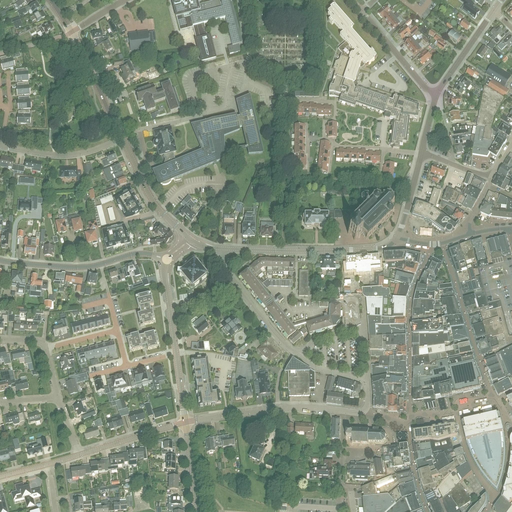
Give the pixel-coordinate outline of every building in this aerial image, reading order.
[(225,18),(229,32),(232,46),(228,47),(230,54),(241,51),(239,45),(242,44),(230,0),(227,0),(221,2),(221,3),(220,3),(220,1),(199,6),(198,1),(203,0),(172,0),(173,0),(173,1),(173,2),(180,31),(193,27),(196,40),(202,61),(215,58),(210,36),(207,37),(203,24),(225,18)] [(472,7),(474,4),(468,0),(459,0),(465,4),(467,5),(463,11),(466,13),(471,16),(475,19),(479,14),(480,12),(478,11),(472,7)] [(39,5),(37,2),(29,8),(28,7),(25,8),(17,11),(19,15),(24,13),(24,15),(27,14),(27,13),(30,10),(33,13),(40,8),(39,6),(40,5),(39,5)] [(356,88),(356,89),(354,88),(352,83),(354,78),(356,76),(357,74),(358,72),(358,70),(358,67),(359,63),(361,63),(362,62),(365,66),(368,64),(368,65),(374,59),(374,58),(376,56),(373,53),(374,53),(371,50),(369,52),(365,47),(364,48),(360,44),(361,43),(356,37),(355,38),(351,33),(352,33),(350,30),(353,27),(350,24),(349,25),(345,20),(346,20),(341,14),(340,14),(336,10),(337,9),(334,6),(333,7),(333,6),(331,8),(332,8),(328,12),(329,14),(328,15),(331,19),(329,21),(332,25),(334,23),(343,33),(340,35),(346,42),(338,49),(342,53),(341,56),(340,56),(339,60),(336,62),(333,69),(335,72),(329,90),(329,97),(334,97),(340,99),(339,101),(355,107),(356,103),(384,113),(384,111),(387,112),(386,113),(385,114),(384,117),(385,118),(388,119),(389,119),(390,118),(394,119),(394,123),(393,123),(390,145),(393,145),(393,148),(399,149),(399,144),(402,145),(403,142),(406,142),(409,117),(417,118),(419,105),(393,96),(392,100),(388,99),(388,98),(356,88)] [(383,19),(383,18),(391,12),(393,10),(392,8),(390,10),(386,6),(378,13),(383,19)] [(37,22),(46,17),(43,12),(39,14),(38,13),(30,18),(32,21),(35,19),(37,22)] [(383,18),(388,24),(398,15),(397,13),(394,15),(391,12),(383,18)] [(392,29),(400,23),(397,19),(399,17),(398,15),(388,24),(392,29)] [(464,20),(462,23),(457,20),(456,23),(460,26),(467,31),(471,25),(464,20)] [(117,31),(112,21),(108,23),(113,33),(117,31)] [(38,28),(42,33),(43,36),(47,34),(46,33),(49,32),(48,31),(50,30),(50,31),(53,29),(53,28),(52,25),(51,26),(49,23),(46,25),(42,27),(41,26),(38,28)] [(411,35),(418,29),(415,26),(410,31),(406,27),(406,26),(401,30),(401,31),(398,34),(402,39),(408,34),(409,33),(411,35)] [(495,29),(491,33),(493,36),(491,38),(494,41),(496,38),(496,39),(500,36),(504,33),(499,28),(498,30),(497,28),(495,30),(495,29)] [(448,37),(453,40),(454,41),(454,42),(455,42),(455,43),(456,43),(457,42),(459,40),(461,37),(458,35),(459,33),(453,29),(448,37)] [(421,41),(425,38),(420,31),(416,34),(421,41)] [(92,34),(91,34),(92,37),(93,37),(93,40),(100,38),(103,43),(104,42),(105,41),(104,37),(103,38),(102,32),(92,34)] [(136,34),(129,34),(131,51),(150,48),(149,42),(146,42),(146,41),(148,41),(148,40),(148,33),(147,33),(147,32),(139,33),(139,34),(138,34),(138,35),(138,36),(137,36),(136,34)] [(112,49),(108,40),(107,39),(109,38),(108,36),(106,37),(104,37),(105,41),(104,42),(103,43),(102,43),(107,52),(112,49)] [(444,41),(436,36),(434,39),(437,41),(435,44),(437,46),(443,50),(447,44),(444,42),(444,41)] [(404,44),(409,49),(419,41),(418,39),(416,41),(412,37),(404,44)] [(509,48),(511,44),(511,39),(510,37),(504,42),(501,45),(503,47),(506,44),(509,48)] [(414,55),(422,48),(419,45),(421,43),(419,41),(409,49),(414,55)] [(431,57),(432,57),(433,57),(437,62),(441,58),(434,50),(433,49),(435,48),(431,44),(429,45),(430,46),(429,46),(431,49),(427,52),(426,51),(421,55),(422,56),(418,59),(423,64),(431,57)] [(482,59),(487,52),(489,54),(492,51),(488,49),(484,47),(478,55),(482,59)] [(11,59),(10,55),(0,58),(1,62),(0,62),(2,70),(14,67),(12,59),(11,59)] [(129,60),(124,63),(123,61),(113,62),(114,67),(120,66),(121,67),(120,67),(124,76),(122,77),(124,81),(130,79),(131,80),(135,79),(134,76),(132,72),(135,71),(129,60)] [(485,85),(485,86),(505,98),(505,97),(509,90),(504,87),(511,76),(492,64),(486,75),(489,77),(484,85),(485,85)] [(473,77),(475,74),(478,76),(479,73),(470,67),(466,72),(473,77)] [(16,73),(15,74),(16,82),(28,81),(27,69),(16,70),(16,73)] [(472,84),(469,82),(467,81),(462,77),(457,83),(460,84),(467,90),(472,84)] [(17,87),(16,88),(17,95),(29,95),(28,83),(17,84),(17,87)] [(153,86),(135,92),(138,102),(143,100),(147,112),(155,109),(153,103),(166,99),(170,112),(179,109),(181,108),(174,89),(172,90),(169,83),(161,86),(163,90),(156,93),(153,86)] [(467,90),(460,84),(457,83),(453,89),(459,93),(462,94),(464,91),(463,90),(464,88),(467,90)] [(497,111),(505,98),(485,86),(481,103),(477,127),(477,126),(474,142),(473,151),(471,166),(472,166),(473,154),(487,156),(489,153),(490,146),(491,141),(493,131),(491,130),(492,128),(495,116),(497,111)] [(157,169),(153,170),(159,185),(162,184),(162,185),(163,185),(164,185),(166,185),(167,185),(168,184),(170,183),(171,182),(171,181),(171,180),(173,179),(180,176),(213,163),(213,165),(217,164),(216,162),(225,158),(224,150),(224,148),(223,137),(240,130),(239,128),(242,127),(246,145),(247,147),(248,154),(262,153),(249,96),(246,97),(236,101),(240,117),(237,117),(236,116),(232,117),(208,122),(207,122),(202,123),(202,124),(192,126),(201,147),(199,147),(199,148),(200,150),(202,150),(198,152),(180,159),(179,160),(178,160),(175,161),(175,158),(174,158),(174,156),(174,154),(173,152),(176,151),(174,141),(171,131),(171,127),(170,127),(154,131),(156,141),(154,141),(153,143),(154,146),(155,147),(156,147),(157,147),(159,155),(163,154),(164,156),(163,156),(163,158),(164,158),(164,159),(165,160),(164,162),(164,163),(163,164),(163,165),(163,166),(164,166),(157,169)] [(18,101),(17,101),(18,109),(30,108),(29,97),(18,98),(18,101)] [(18,115),(17,115),(17,123),(29,123),(29,111),(18,112),(18,115)] [(503,115),(501,119),(508,124),(510,120),(511,120),(511,111),(510,111),(509,112),(509,113),(509,114),(510,115),(508,118),(503,115)] [(371,124),(375,125),(374,129),(380,131),(383,123),(373,119),(371,124)] [(508,126),(504,123),(497,134),(502,136),(504,133),(509,136),(511,134),(510,133),(511,131),(507,128),(508,126)] [(499,135),(495,141),(503,146),(504,144),(505,144),(507,141),(499,135)] [(320,148),(329,149),(330,150),(330,147),(329,146),(329,142),(321,141),(320,148)] [(500,152),(503,146),(495,141),(494,143),(491,141),(490,146),(500,152)] [(497,157),(500,152),(490,146),(489,153),(497,157)] [(328,154),(329,149),(320,148),(319,156),(328,157),(329,157),(330,154),(328,154)] [(471,166),(473,151),(469,152),(468,156),(465,155),(462,164),(469,166),(471,166)] [(116,160),(115,157),(113,153),(105,156),(107,159),(101,161),(104,168),(113,164),(112,162),(116,160)] [(511,168),(511,153),(508,156),(503,165),(511,169),(511,168)] [(11,171),(17,172),(18,166),(12,165),(13,159),(5,158),(5,157),(1,156),(0,164),(0,165),(12,167),(11,171)] [(327,161),(328,157),(319,156),(318,163),(327,164),(328,164),(329,161),(327,161)] [(25,160),(24,167),(33,169),(33,171),(40,172),(42,163),(25,160)] [(383,166),(383,169),(393,170),(394,163),(385,162),(385,166),(383,166)] [(326,168),(327,164),(318,163),(317,170),(327,172),(328,168),(326,168)] [(93,172),(93,169),(88,170),(87,164),(83,165),(85,176),(89,175),(89,174),(92,173),(92,172),(93,172)] [(118,164),(111,167),(103,170),(105,176),(120,169),(118,164)] [(437,175),(440,167),(434,165),(431,173),(437,175)] [(511,176),(511,174),(511,168),(511,169),(503,165),(498,174),(506,178),(507,177),(511,179),(511,177),(511,176)] [(446,169),(440,167),(437,175),(443,177),(446,169)] [(77,172),(77,168),(69,168),(69,169),(60,169),(60,177),(65,177),(68,180),(71,177),(77,177),(77,182),(81,181),(81,171),(77,172)] [(123,175),(120,169),(105,176),(108,182),(123,175)] [(393,178),(393,170),(383,169),(383,173),(384,173),(384,177),(393,178)] [(469,186),(473,176),(468,174),(464,184),(469,186)] [(492,184),(505,190),(507,186),(509,186),(511,181),(497,174),(492,184)] [(486,182),(480,179),(475,176),(471,184),(474,185),(472,188),(476,190),(481,192),(486,182)] [(126,183),(125,180),(126,179),(125,178),(124,178),(124,177),(117,180),(114,181),(113,182),(115,187),(117,187),(120,186),(126,183)] [(476,201),(481,192),(476,190),(472,188),(469,187),(465,195),(468,196),(468,197),(476,201)] [(134,194),(133,195),(130,189),(127,191),(126,190),(123,192),(123,193),(114,198),(119,206),(118,206),(121,212),(122,211),(125,218),(132,215),(135,214),(135,215),(139,213),(139,212),(142,210),(139,204),(140,204),(136,199),(137,198),(135,194),(134,195),(134,194)] [(441,191),(439,190),(434,189),(430,203),(428,202),(427,205),(424,204),(425,201),(417,199),(417,202),(416,202),(411,216),(415,217),(416,216),(431,221),(445,232),(446,229),(447,230),(447,231),(448,231),(448,232),(449,232),(450,233),(451,233),(451,232),(452,232),(452,231),(453,230),(452,230),(453,229),(454,229),(457,226),(435,209),(441,191)] [(455,205),(460,196),(461,195),(453,191),(447,189),(443,200),(442,201),(448,204),(448,203),(455,205)] [(495,206),(500,196),(498,196),(499,194),(496,193),(495,194),(489,191),(484,202),(495,206)] [(392,215),(393,212),(392,209),(389,208),(392,205),(393,202),(393,198),(390,196),(387,195),(383,197),(381,199),(379,196),(376,195),(373,197),(372,199),(368,202),(370,199),(370,196),(367,194),(364,193),(361,196),(361,200),(364,202),(366,202),(365,202),(365,203),(366,204),(356,215),(351,211),(349,213),(347,211),(339,211),(335,211),(326,211),(327,213),(319,213),(319,212),(314,212),(314,213),(305,213),(304,213),(303,215),(303,218),(304,220),(305,220),(305,225),(306,225),(307,227),(310,227),(310,225),(311,225),(322,225),(323,225),(324,226),(327,226),(328,225),(328,218),(341,218),(344,215),(344,213),(346,213),(349,216),(348,218),(350,220),(350,221),(348,224),(348,226),(350,228),(352,228),(354,226),(355,227),(349,233),(355,239),(362,233),(367,238),(376,230),(379,232),(384,228),(381,225),(389,217),(392,215)] [(185,208),(180,214),(183,216),(184,214),(186,216),(192,210),(196,206),(195,206),(195,205),(195,206),(191,202),(188,205),(186,204),(192,198),(189,195),(183,202),(181,204),(181,205),(181,204),(185,208)] [(511,217),(511,200),(500,195),(500,196),(495,206),(493,210),(494,210),(491,216),(493,216),(493,217),(511,219),(511,217)] [(472,211),(476,201),(468,197),(467,199),(460,196),(455,205),(461,208),(462,206),(463,206),(462,207),(467,210),(468,209),(472,211)] [(31,211),(31,204),(37,204),(38,197),(32,197),(31,202),(19,201),(18,210),(31,211)] [(493,210),(495,206),(484,202),(480,211),(481,213),(489,217),(491,216),(494,210),(493,210)] [(187,216),(185,217),(191,222),(198,214),(195,211),(198,208),(196,206),(192,210),(186,216),(187,216)] [(466,215),(460,210),(457,208),(453,214),(446,208),(443,211),(450,216),(452,217),(453,217),(455,219),(455,220),(458,222),(462,218),(463,219),(466,215)] [(69,225),(67,215),(59,217),(60,222),(56,222),(58,232),(66,231),(64,224),(68,223),(69,225)] [(82,230),(79,219),(79,220),(78,215),(67,217),(67,215),(69,225),(73,224),(74,231),(82,230)] [(242,226),(243,226),(243,236),(254,236),(255,226),(255,225),(255,217),(252,217),(252,218),(246,216),(242,226)] [(24,232),(25,219),(14,219),(13,232),(24,232)] [(234,235),(234,225),(234,219),(224,219),(224,225),(223,225),(223,231),(224,231),(224,236),(229,236),(229,235),(234,235)] [(93,244),(97,243),(94,229),(97,228),(96,221),(89,223),(91,232),(86,234),(88,242),(92,241),(93,244)] [(8,246),(8,240),(11,240),(12,223),(12,222),(9,222),(9,223),(7,223),(6,234),(6,231),(3,231),(2,237),(1,237),(1,241),(2,241),(2,245),(2,248),(6,248),(6,246),(8,246)] [(124,244),(130,243),(129,239),(130,239),(129,234),(128,234),(127,232),(124,225),(117,227),(117,226),(111,228),(102,230),(106,248),(113,247),(113,248),(118,247),(118,246),(124,245),(124,244)] [(162,232),(164,229),(159,225),(152,232),(154,234),(153,236),(154,237),(156,237),(157,235),(158,236),(159,235),(161,236),(161,237),(164,233),(162,232)] [(273,237),(273,227),(273,225),(269,225),(269,227),(261,227),(261,237),(273,237)] [(165,228),(165,229),(164,229),(162,232),(164,233),(161,237),(161,236),(158,239),(159,241),(163,240),(164,244),(165,243),(166,242),(166,243),(172,236),(173,235),(165,228)] [(32,239),(31,246),(30,254),(35,255),(36,247),(38,247),(40,233),(36,233),(36,240),(32,239)] [(489,266),(479,268),(478,268),(484,288),(485,292),(488,303),(494,302),(497,301),(500,300),(502,307),(509,336),(511,335),(511,255),(507,236),(487,241),(493,265),(489,266)] [(482,239),(476,241),(471,242),(473,248),(474,248),(479,268),(489,266),(485,248),(482,239)] [(470,242),(460,246),(467,267),(468,271),(478,268),(475,254),(470,242)] [(54,246),(45,246),(44,256),(51,256),(51,253),(53,253),(54,246)] [(466,266),(459,246),(449,250),(450,251),(448,251),(451,259),(452,258),(455,265),(460,284),(470,281),(466,266)] [(386,263),(384,263),(383,263),(384,273),(383,279),(390,280),(391,270),(391,268),(396,268),(396,269),(416,274),(419,265),(421,255),(407,252),(385,253),(386,263)] [(381,265),(381,262),(380,262),(380,261),(379,255),(368,256),(365,258),(358,258),(358,257),(347,258),(347,263),(347,264),(347,265),(346,265),(347,272),(351,272),(351,273),(353,273),(353,272),(356,272),(356,271),(357,271),(357,274),(374,273),(374,272),(381,272),(380,269),(381,269),(381,266),(382,265),(381,265)] [(209,276),(205,270),(194,257),(177,271),(192,290),(209,276)] [(321,258),(321,264),(317,265),(315,266),(315,268),(316,269),(321,269),(336,269),(339,269),(340,267),(340,266),(339,265),(336,265),(336,258),(321,258)] [(267,267),(267,259),(265,259),(265,260),(260,259),(256,263),(256,262),(254,263),(260,270),(263,267),(267,267)] [(431,259),(425,272),(429,274),(427,277),(434,280),(434,281),(442,264),(431,259)] [(135,276),(140,274),(137,265),(134,266),(133,263),(125,265),(128,273),(133,271),(135,276)] [(262,273),(260,270),(254,263),(253,264),(253,265),(251,267),(258,276),(262,273)] [(116,276),(117,279),(118,282),(122,281),(122,282),(125,281),(123,274),(118,275),(116,270),(109,272),(110,278),(116,276)] [(267,293),(266,294),(247,270),(238,277),(287,339),(301,328),(300,327),(306,325),(304,319),(294,322),(295,324),(292,326),(293,326),(292,327),(277,309),(278,308),(267,293)] [(414,276),(397,272),(397,271),(396,271),(391,270),(390,280),(396,282),(411,286),(414,276)] [(311,283),(308,283),(308,271),(299,271),(299,296),(308,296),(308,288),(311,288),(311,283)] [(429,274),(425,272),(421,280),(428,280),(433,282),(433,283),(432,285),(436,286),(438,286),(439,291),(440,291),(440,289),(439,286),(439,285),(441,285),(443,285),(442,281),(433,283),(434,281),(434,280),(427,277),(429,274)] [(24,291),(25,283),(21,283),(22,274),(12,273),(11,286),(16,286),(15,288),(18,288),(17,291),(24,291)] [(64,285),(66,273),(54,273),(54,281),(60,281),(60,285),(64,285)] [(72,283),(74,274),(66,273),(64,285),(64,288),(66,289),(67,282),(72,283)] [(394,298),(396,291),(375,288),(383,287),(383,279),(384,273),(375,273),(375,282),(370,283),(370,288),(362,289),(363,294),(363,296),(367,299),(392,298),(394,298)] [(83,276),(74,274),(72,283),(72,285),(77,286),(76,292),(80,293),(83,276)] [(87,283),(96,285),(98,275),(89,274),(87,283)] [(47,290),(48,282),(38,281),(38,280),(37,279),(36,279),(37,276),(31,275),(30,286),(31,286),(30,291),(35,291),(35,292),(41,292),(41,289),(47,290)] [(141,280),(143,286),(149,285),(147,278),(141,280)] [(270,286),(265,281),(264,282),(262,279),(260,281),(267,289),(269,286),(270,286)] [(407,296),(409,291),(411,286),(396,282),(390,280),(383,279),(383,287),(375,288),(396,291),(394,298),(406,299),(407,296)] [(436,291),(436,286),(432,285),(433,283),(433,282),(428,280),(421,280),(420,284),(418,284),(416,292),(427,293),(427,289),(427,287),(428,287),(428,291),(436,291)] [(453,290),(439,292),(440,300),(442,300),(455,298),(455,296),(453,290)] [(440,301),(440,300),(439,292),(433,293),(432,294),(427,293),(416,292),(414,301),(434,301),(440,301)] [(488,303),(485,292),(475,295),(464,298),(467,308),(468,308),(483,303),(485,311),(490,310),(492,309),(492,310),(496,309),(494,302),(488,303)] [(151,311),(150,306),(151,306),(154,305),(150,293),(135,297),(138,309),(139,309),(140,314),(139,314),(137,315),(140,327),(156,323),(152,311),(151,311)] [(392,298),(367,299),(368,315),(370,315),(370,317),(384,318),(384,315),(387,316),(387,318),(393,318),(405,318),(406,313),(406,299),(394,298),(392,298)] [(456,299),(455,298),(442,300),(443,307),(434,308),(434,312),(441,311),(442,319),(461,316),(456,299)] [(443,307),(442,300),(440,300),(440,301),(434,301),(414,301),(413,310),(413,317),(426,316),(434,315),(434,312),(434,308),(443,307)] [(483,303),(468,308),(470,315),(480,311),(484,322),(492,320),(491,314),(490,311),(492,310),(492,309),(490,310),(485,311),(483,303)] [(340,313),(340,311),(340,309),(342,309),(342,305),(331,304),(330,317),(329,318),(306,325),(309,336),(333,329),(332,327),(337,325),(340,322),(340,317),(342,317),(342,313),(340,313)] [(442,320),(442,319),(441,311),(434,312),(434,315),(426,316),(413,317),(413,323),(426,322),(436,321),(442,320)] [(472,321),(473,325),(483,322),(482,319),(480,320),(478,313),(470,316),(471,321),(472,321)] [(110,325),(108,315),(100,317),(103,327),(110,325)] [(25,330),(26,322),(19,322),(19,318),(16,318),(16,316),(11,316),(11,322),(15,322),(14,329),(25,330)] [(33,323),(26,322),(25,330),(26,330),(32,330),(37,331),(37,323),(41,324),(41,317),(37,316),(37,319),(33,319),(33,323)] [(203,316),(193,324),(196,328),(195,329),(199,334),(208,327),(204,322),(206,321),(203,316)] [(465,328),(463,323),(461,316),(442,319),(442,320),(443,325),(444,332),(448,331),(451,330),(460,329),(465,328)] [(103,327),(100,317),(93,319),(95,329),(103,327)] [(231,337),(241,328),(238,325),(241,323),(237,318),(235,320),(232,317),(222,325),(226,331),(225,332),(228,335),(229,334),(231,337)] [(405,324),(405,318),(393,318),(387,318),(384,318),(370,317),(368,317),(369,326),(386,325),(405,324)] [(506,344),(499,318),(492,320),(484,322),(483,322),(473,325),(474,329),(483,326),(484,331),(475,334),(476,339),(478,343),(480,351),(482,356),(489,353),(492,352),(492,351),(507,345),(506,344)] [(59,337),(63,336),(63,335),(67,334),(65,329),(68,329),(66,319),(61,320),(63,326),(59,327),(59,328),(53,329),(55,337),(59,336),(59,337)] [(95,329),(93,319),(86,321),(88,331),(95,329)] [(444,332),(443,325),(442,320),(436,321),(426,322),(413,323),(413,334),(429,333),(438,332),(444,332)] [(88,331),(86,321),(78,323),(81,332),(88,331)] [(81,332),(78,323),(71,325),(73,334),(81,332)] [(406,336),(405,324),(386,325),(369,326),(370,337),(387,336),(406,336)] [(468,339),(465,328),(460,329),(451,330),(448,331),(449,342),(458,342),(468,339)] [(306,332),(304,329),(298,332),(289,340),(293,345),(302,336),(306,332)] [(449,342),(448,331),(444,332),(438,332),(429,333),(413,334),(414,347),(428,346),(445,344),(445,342),(449,342)] [(160,347),(156,332),(144,335),(144,336),(139,337),(139,336),(138,334),(126,337),(130,352),(142,349),(142,347),(147,346),(147,348),(148,350),(160,347)] [(406,346),(406,336),(387,336),(370,337),(370,347),(378,347),(391,346),(398,346),(406,346)] [(240,340),(235,344),(239,349),(244,345),(240,340)] [(271,346),(266,341),(258,349),(264,355),(264,354),(270,360),(277,354),(271,346)] [(116,352),(113,342),(106,344),(109,354),(116,352)] [(473,352),(471,347),(469,342),(445,348),(446,353),(447,358),(460,355),(473,352)] [(109,354),(106,344),(99,345),(101,356),(109,354)] [(446,353),(445,348),(445,344),(428,346),(414,347),(414,357),(429,355),(446,353)] [(101,356),(99,345),(91,347),(94,358),(101,356)] [(511,346),(500,352),(505,365),(509,375),(510,375),(511,377),(508,378),(508,379),(511,387),(511,346)] [(94,358),(91,347),(84,349),(87,360),(94,358)] [(4,365),(11,364),(10,357),(7,358),(5,349),(0,349),(0,359),(3,359),(4,365)] [(87,360),(84,349),(76,351),(79,362),(87,360)] [(25,365),(28,364),(29,370),(34,370),(30,356),(26,357),(24,350),(12,352),(13,360),(23,358),(25,365)] [(234,351),(233,356),(237,357),(247,360),(248,355),(245,354),(245,355),(240,354),(239,357),(238,357),(239,352),(234,350),(234,351)] [(509,375),(505,365),(500,352),(496,354),(497,356),(484,360),(493,384),(494,385),(499,383),(499,381),(501,380),(501,381),(507,378),(508,377),(508,378),(511,377),(510,375),(509,375)] [(72,368),(70,361),(74,360),(72,353),(62,355),(63,359),(61,359),(61,362),(60,363),(61,368),(63,367),(63,370),(72,368)] [(441,359),(447,358),(446,353),(429,355),(429,357),(414,359),(414,368),(430,366),(430,365),(430,363),(431,361),(441,359)] [(473,355),(460,357),(449,360),(450,366),(475,361),(473,355)] [(210,395),(206,361),(207,361),(208,361),(207,358),(205,359),(205,357),(192,359),(195,376),(196,375),(197,378),(195,379),(197,392),(199,392),(199,395),(197,395),(198,400),(198,404),(199,405),(199,404),(202,403),(203,406),(211,405),(212,405),(211,403),(214,403),(214,404),(215,404),(221,403),(220,391),(215,392),(212,393),(212,392),(212,395),(210,395)] [(406,378),(406,357),(371,357),(372,361),(379,360),(379,365),(372,365),(373,378),(386,376),(406,378)] [(287,367),(284,372),(288,372),(288,396),(309,396),(309,388),(315,388),(315,372),(302,365),(303,364),(292,358),(287,367)] [(450,366),(449,360),(449,359),(447,360),(447,359),(437,361),(439,369),(450,366)] [(482,379),(475,361),(450,366),(439,369),(432,370),(433,376),(414,378),(413,389),(420,388),(426,388),(432,387),(435,386),(439,385),(453,381),(455,393),(481,387),(479,380),(482,379)] [(433,376),(432,370),(439,369),(437,361),(432,363),(432,364),(430,365),(430,366),(414,368),(414,378),(433,376)] [(165,380),(163,373),(162,369),(161,367),(154,368),(155,374),(152,375),(155,386),(159,385),(158,382),(165,380)] [(152,381),(151,374),(146,375),(145,369),(138,370),(142,384),(142,383),(147,382),(148,382),(152,381)] [(142,384),(138,370),(138,371),(136,372),(136,371),(132,372),(134,379),(129,380),(131,387),(136,386),(142,384)] [(266,393),(269,392),(269,389),(269,386),(268,380),(267,378),(268,378),(268,374),(267,375),(267,373),(266,373),(265,370),(260,371),(260,374),(257,374),(258,382),(254,382),(255,392),(259,391),(260,394),(266,393)] [(11,384),(8,373),(3,374),(5,381),(0,382),(0,391),(8,389),(7,385),(11,384)] [(75,376),(76,380),(82,379),(83,381),(88,380),(87,373),(75,376)] [(130,387),(128,380),(125,381),(123,375),(119,376),(119,375),(117,376),(120,389),(130,387)] [(120,389),(117,376),(115,377),(111,378),(112,384),(108,385),(108,387),(110,394),(111,398),(115,397),(114,390),(120,388),(120,389)] [(407,378),(406,378),(386,376),(386,380),(388,384),(393,385),(393,384),(407,385),(407,378)] [(343,404),(343,402),(342,402),(342,395),(331,394),(335,378),(329,377),(325,390),(326,390),(324,403),(341,405),(341,404),(343,404)] [(338,379),(336,388),(353,392),(354,387),(353,386),(354,382),(338,379)] [(511,388),(511,387),(508,379),(503,381),(504,382),(494,386),(499,396),(505,393),(509,391),(508,391),(511,388)] [(70,395),(78,393),(75,380),(66,382),(70,395)] [(104,388),(102,380),(94,382),(97,392),(104,391),(105,395),(110,394),(108,387),(104,388)] [(398,412),(398,394),(394,394),(391,393),(388,385),(388,384),(386,380),(384,381),(384,380),(374,383),(372,384),(374,397),(373,408),(388,409),(388,410),(389,412),(398,412)] [(26,381),(15,383),(16,387),(17,391),(28,388),(26,381)] [(241,399),(243,399),(247,398),(247,397),(252,397),(251,391),(252,391),(251,389),(250,389),(250,388),(250,384),(247,384),(247,381),(237,382),(237,383),(236,383),(237,385),(238,389),(235,390),(236,391),(235,391),(235,393),(236,393),(237,399),(241,398),(241,399)] [(455,393),(453,381),(439,385),(441,397),(453,394),(455,393)] [(354,386),(355,386),(355,387),(354,387),(353,392),(351,397),(358,398),(361,385),(355,383),(354,386)] [(407,386),(395,386),(388,385),(391,393),(394,394),(394,393),(406,393),(407,386)] [(441,397),(439,385),(435,386),(432,387),(433,392),(434,391),(434,392),(435,392),(436,398),(441,397)] [(423,400),(423,393),(428,392),(433,392),(432,387),(426,388),(422,389),(414,390),(413,400),(413,401),(423,400)] [(435,398),(434,392),(434,391),(433,392),(428,392),(423,393),(423,400),(429,399),(435,398)] [(511,423),(490,393),(455,401),(460,421),(464,440),(466,447),(470,465),(494,501),(500,496),(501,496),(511,505),(511,503),(511,423)] [(407,394),(398,394),(398,412),(406,412),(406,401),(407,394)] [(124,416),(122,409),(119,400),(115,401),(120,417),(124,416)] [(85,407),(83,408),(81,403),(73,406),(76,412),(77,412),(79,416),(87,413),(88,412),(86,408),(85,407)] [(165,407),(153,411),(152,409),(152,410),(149,403),(144,404),(148,417),(153,416),(154,419),(168,415),(165,407)] [(131,423),(145,419),(142,410),(129,414),(131,423)] [(40,419),(38,413),(37,412),(35,412),(35,414),(28,416),(27,412),(24,413),(25,419),(28,418),(29,422),(34,421),(36,422),(40,421),(40,419)] [(8,424),(13,422),(13,424),(15,425),(19,424),(20,422),(24,421),(22,415),(18,416),(17,413),(6,416),(8,424)] [(120,417),(107,421),(110,429),(123,425),(120,417)] [(340,439),(340,419),(333,418),(333,432),(332,431),(331,436),(333,436),(333,438),(340,439)] [(85,439),(99,435),(97,428),(103,426),(100,419),(97,420),(97,421),(93,422),(95,426),(93,426),(94,428),(83,431),(85,439)] [(296,423),(296,428),(293,428),(294,424),(287,423),(287,428),(287,436),(288,439),(293,437),(293,432),(295,432),(313,433),(313,432),(313,431),(313,424),(296,423)] [(448,431),(457,429),(456,424),(432,428),(413,431),(414,443),(430,440),(439,441),(450,438),(448,431)] [(379,432),(379,430),(379,427),(374,427),(374,430),(370,430),(371,430),(370,429),(369,430),(362,430),(362,428),(361,428),(361,430),(354,429),(353,428),(353,429),(353,430),(353,432),(353,433),(348,433),(348,432),(347,433),(348,433),(347,438),(346,439),(347,440),(348,438),(352,439),(353,439),(353,442),(352,443),(352,444),(354,442),(361,443),(361,444),(362,444),(362,443),(368,443),(369,444),(370,443),(369,443),(369,442),(373,442),(373,443),(374,443),(374,442),(378,442),(378,443),(379,443),(379,442),(382,442),(383,443),(384,443),(383,442),(386,439),(387,440),(387,439),(386,438),(386,435),(387,435),(387,434),(386,434),(383,432),(384,431),(383,430),(382,432),(379,432)] [(458,435),(457,429),(448,431),(450,438),(458,435)] [(235,445),(234,440),(233,436),(229,437),(229,435),(217,436),(218,446),(223,446),(223,447),(235,445)] [(218,446),(217,436),(206,438),(206,439),(205,440),(207,453),(215,451),(215,449),(216,447),(218,446)] [(173,443),(169,442),(169,437),(157,441),(157,442),(164,442),(164,449),(161,449),(161,452),(162,452),(175,453),(175,447),(172,447),(173,443)] [(259,461),(264,449),(257,446),(258,445),(260,440),(254,437),(251,442),(255,444),(255,445),(249,457),(259,461)] [(446,450),(453,448),(450,438),(439,441),(430,440),(414,443),(413,443),(413,445),(415,454),(432,451),(446,450)] [(37,441),(38,445),(27,448),(29,456),(33,455),(34,455),(38,454),(37,454),(42,452),(41,447),(43,447),(43,448),(47,447),(45,439),(37,441)] [(401,445),(399,445),(401,457),(404,457),(405,465),(411,464),(408,444),(407,444),(407,442),(401,443),(401,445)] [(401,457),(399,445),(383,448),(385,462),(389,461),(390,467),(405,465),(404,457),(401,457)] [(140,449),(136,450),(137,459),(143,458),(144,459),(147,459),(145,447),(140,447),(140,449)] [(438,462),(454,452),(453,448),(446,450),(432,451),(415,454),(417,462),(432,458),(433,464),(438,462)] [(13,449),(7,450),(7,449),(0,450),(0,461),(9,459),(9,456),(15,455),(13,449)] [(453,460),(465,456),(462,449),(456,451),(454,452),(438,462),(433,464),(434,467),(438,473),(454,463),(453,460)] [(137,460),(137,459),(136,450),(132,451),(129,452),(126,453),(127,462),(130,461),(130,460),(137,460)] [(175,456),(174,456),(175,453),(162,452),(162,455),(165,455),(165,456),(166,456),(166,462),(167,462),(175,463),(175,456)] [(127,462),(126,453),(120,453),(120,455),(116,456),(116,457),(117,464),(124,463),(124,462),(127,462)] [(117,464),(116,457),(116,456),(112,457),(112,458),(109,458),(109,460),(107,460),(108,468),(111,468),(111,469),(118,468),(117,464)] [(443,481),(450,474),(452,473),(460,468),(467,464),(468,464),(465,456),(453,460),(454,463),(438,473),(434,467),(419,472),(418,472),(420,482),(422,489),(425,495),(437,489),(443,481)] [(269,458),(264,470),(270,472),(275,460),(269,458)] [(434,467),(433,464),(432,458),(417,462),(419,472),(434,467)] [(108,471),(108,468),(107,460),(106,459),(101,460),(101,462),(97,462),(97,463),(98,471),(105,470),(105,471),(108,471)] [(332,476),(332,459),(326,459),(326,468),(318,468),(318,471),(314,471),(314,476),(323,476),(323,478),(328,479),(328,476),(332,476)] [(348,465),(348,474),(350,474),(350,476),(353,476),(353,479),(368,480),(368,477),(370,477),(370,476),(376,476),(376,477),(384,475),(381,459),(374,460),(374,464),(371,464),(371,463),(366,463),(366,462),(359,463),(351,462),(351,465),(348,465)] [(176,463),(175,463),(167,462),(167,469),(165,469),(165,473),(177,473),(178,467),(175,467),(176,463)] [(98,471),(97,463),(90,464),(87,465),(88,474),(92,474),(92,472),(98,471)] [(441,500),(449,494),(457,487),(460,484),(472,472),(468,464),(467,464),(460,468),(452,473),(450,474),(443,481),(437,489),(425,495),(429,506),(429,505),(441,500)] [(88,474),(87,465),(81,465),(82,468),(77,468),(77,469),(79,477),(85,476),(85,474),(88,474)] [(79,477),(77,469),(71,470),(71,471),(68,472),(69,480),(72,480),(72,479),(79,478),(79,477)] [(399,484),(414,480),(411,471),(411,470),(396,474),(397,478),(393,479),(391,475),(362,487),(363,495),(365,497),(389,494),(388,493),(399,484)] [(177,476),(177,473),(165,473),(168,473),(168,476),(169,476),(169,483),(170,483),(177,483),(178,476),(177,476)] [(423,511),(411,511),(406,497),(401,499),(402,498),(417,493),(414,482),(406,485),(405,483),(400,485),(398,486),(389,494),(365,497),(363,497),(365,511),(424,511),(423,511)] [(178,483),(177,483),(170,483),(170,490),(171,490),(171,493),(167,493),(166,495),(180,496),(180,487),(178,487),(178,483)] [(24,488),(23,484),(16,486),(17,492),(12,493),(13,499),(20,497),(21,498),(25,497),(27,507),(34,505),(33,499),(41,496),(40,490),(30,492),(29,487),(24,488)] [(467,511),(463,507),(472,501),(460,484),(457,487),(449,494),(441,500),(429,505),(432,511),(467,511)] [(420,511),(424,511),(417,493),(406,497),(412,511),(420,511)] [(91,505),(91,501),(83,502),(82,497),(82,498),(82,495),(74,495),(75,499),(74,499),(75,506),(91,505)] [(481,511),(485,506),(486,506),(486,504),(487,503),(487,501),(487,500),(487,498),(487,496),(486,495),(481,499),(467,511),(481,511)] [(126,502),(120,503),(120,511),(127,510),(127,507),(130,507),(129,501),(132,501),(132,497),(125,497),(126,502)] [(511,511),(511,505),(511,506),(511,505),(502,497),(494,507),(494,508),(495,511),(494,511),(511,511)] [(120,503),(119,498),(116,498),(116,500),(110,501),(111,511),(114,511),(120,511),(120,503)] [(173,505),(173,508),(182,508),(182,503),(180,503),(180,498),(172,498),(172,505),(173,505)] [(101,511),(101,507),(95,507),(94,500),(91,500),(91,505),(92,508),(92,511),(101,511)] [(108,511),(111,511),(110,501),(104,501),(104,502),(101,502),(101,507),(101,511),(108,511)]
